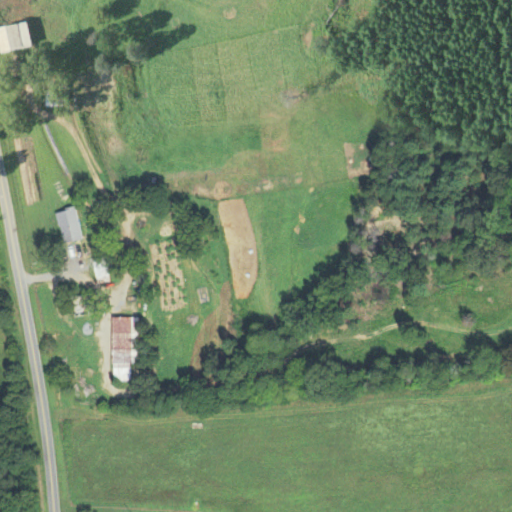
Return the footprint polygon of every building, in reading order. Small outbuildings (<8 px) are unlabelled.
[(30,57),(28,45),(32,45),(28,20),(0,25),(0,40),(2,51),(16,48),(18,59),(30,57)] [(65,82),(45,82),(45,104),(65,104),(65,82)] [(59,211),(65,242),(84,238),(78,207),(59,211)] [(99,281),(117,277),(112,252),(93,256),(99,281)] [(97,291),(72,296),(76,317),(101,312),(97,291)] [(133,380),(133,363),(142,363),(142,315),(117,315),(117,380),(133,380)]
